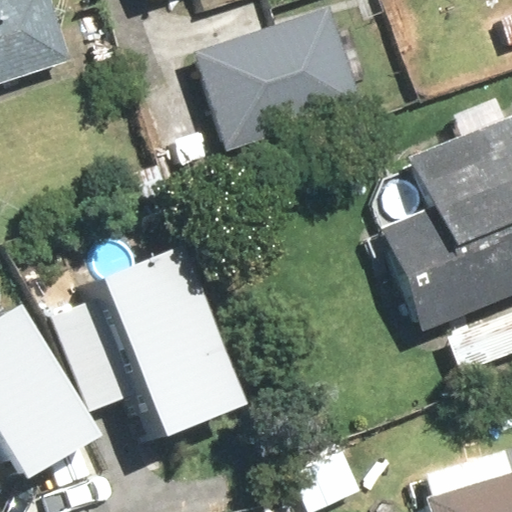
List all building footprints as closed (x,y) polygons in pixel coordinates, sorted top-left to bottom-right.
[(0,0),(0,86),(61,67),(39,0),(0,0)] [(326,0),(301,0),(183,39),(219,146),(360,99),(326,0)] [(413,214),(364,233),(404,336),(511,293),(511,111),(391,158),(413,214)] [(171,259),(35,300),(69,411),(108,399),(127,459),(223,430),(171,259)] [(0,337),(0,462),(7,473),(63,438),(0,337)] [(511,511),(511,470),(412,500),(415,511),(511,511)]
